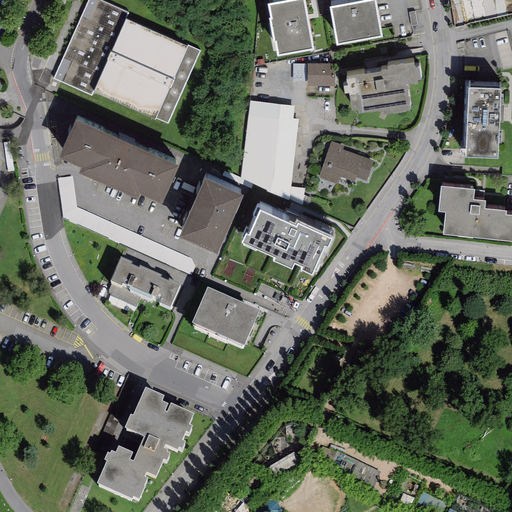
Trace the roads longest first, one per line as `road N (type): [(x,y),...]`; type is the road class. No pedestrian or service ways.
road 1 (residential): [(41,0),(18,63),(38,137),(51,243),(86,309),(124,350),(240,409)]
road 2 (residential): [(434,0),(442,77),(432,128),(369,230)]
road 3 (unknown): [(267,68),(442,51),(511,29)]
road 4 (residential): [(369,230),(240,409)]
road 5 (unknown): [(40,157),(66,166),(115,209),(213,257)]
road 6 (residential): [(511,256),(389,240),(369,230)]
road 7 (residential): [(240,409),(162,511)]
